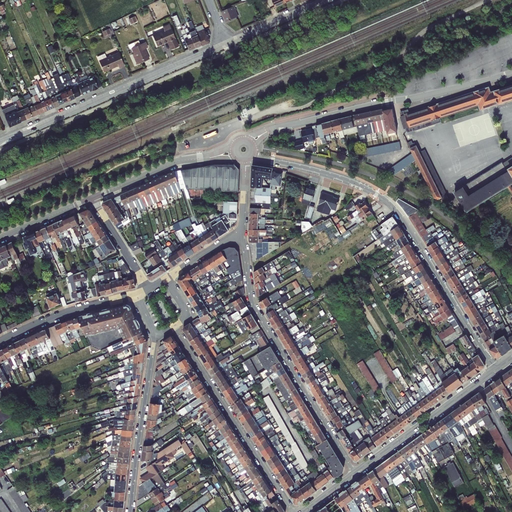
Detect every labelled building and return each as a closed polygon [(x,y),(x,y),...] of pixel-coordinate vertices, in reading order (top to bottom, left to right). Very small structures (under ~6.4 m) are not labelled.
[(235,6),(221,12),(225,22),(238,16),(236,10),(236,9),(235,6)] [(164,30),(153,35),(157,46),(167,41),(171,49),(179,46),(169,24),(163,27),(164,30)] [(206,32),(197,36),(201,45),(202,46),(209,43),(210,40),(206,32)] [(191,37),(195,47),(201,45),(197,36),(197,35),(193,36),(191,37)] [(188,38),(184,40),(189,50),(195,47),(191,37),(188,38)] [(140,44),(131,48),(134,54),(132,54),(137,64),(149,59),(145,48),(148,47),(146,42),(140,44)] [(106,57),(99,60),(104,72),(118,65),(119,68),(124,65),(118,52),(106,57)] [(53,78),(55,81),(58,79),(61,84),(62,83),(64,82),(61,76),(59,76),(58,73),(53,75),(53,78)] [(76,86),(80,95),(82,94),(77,83),(77,81),(72,83),(68,73),(65,74),(70,89),(71,89),(76,86)] [(70,89),(65,74),(61,76),(64,82),(62,83),(65,91),(66,91),(70,89)] [(47,76),(47,78),(55,95),(59,93),(55,81),(53,78),(51,79),(49,75),(47,76)] [(77,83),(82,94),(83,94),(98,88),(94,80),(93,77),(88,79),(81,82),(77,83)] [(42,80),(50,98),(55,96),(55,95),(47,78),(42,80)] [(65,91),(62,83),(61,84),(58,79),(55,81),(59,93),(60,94),(65,91)] [(45,100),(50,98),(42,80),(38,82),(41,87),(42,86),(44,91),(42,92),(45,100)] [(33,85),(40,102),(45,100),(42,92),(40,87),(38,83),(33,85)] [(34,105),(40,102),(33,85),(30,86),(32,89),(30,90),(35,100),(32,101),(33,105),(34,105)] [(408,109),(400,112),(401,116),(400,117),(404,128),(405,128),(407,133),(441,122),(440,117),(479,105),(481,110),(511,99),(511,85),(491,92),(489,87),(409,113),(408,109)] [(76,86),(71,89),(75,97),(80,95),(76,86)] [(70,89),(66,91),(70,99),(75,97),(71,89),(70,89)] [(65,91),(60,94),(64,102),(70,99),(66,91),(65,91)] [(55,96),(59,104),(64,102),(60,94),(59,93),(55,95),(55,96)] [(30,106),(33,105),(32,101),(29,94),(25,95),(30,106)] [(50,98),(54,107),(59,104),(55,96),(50,98)] [(50,98),(45,100),(49,109),(54,107),(50,98)] [(13,102),(14,104),(17,111),(22,109),(27,107),(26,104),(22,106),(19,100),(13,102)] [(45,100),(40,102),(44,111),(49,109),(45,100)] [(34,105),(38,114),(44,111),(40,102),(34,105)] [(14,104),(2,109),(9,126),(21,121),(17,111),(14,104)] [(28,107),(32,116),(38,114),(34,105),(33,105),(30,106),(28,107)] [(27,107),(22,109),(26,119),(32,116),(28,107),(27,107)] [(390,107),(383,109),(385,119),(379,120),(381,128),(382,130),(391,128),(390,125),(388,118),(395,116),(390,107)] [(22,109),(17,111),(21,121),(26,119),(22,109)] [(383,109),(377,110),(379,120),(385,119),(383,109)] [(352,116),(340,119),(343,130),(354,127),(352,117),(352,116)] [(357,125),(355,116),(352,117),(354,127),(343,130),(344,135),(358,131),(357,125)] [(334,132),(338,131),(343,130),(340,119),(331,121),(334,132)] [(334,132),(331,121),(322,123),(325,134),(334,132)] [(325,134),(322,123),(316,125),(318,135),(320,135),(320,137),(321,139),(325,138),(325,136),(325,134)] [(315,138),(320,137),(320,135),(318,135),(316,125),(312,126),(315,138)] [(315,139),(315,138),(312,126),(305,127),(306,130),(301,131),(304,143),(315,139)] [(302,140),(294,142),(297,150),(304,148),(302,140)] [(365,156),(403,149),(401,141),(364,148),(365,156)] [(412,141),(408,143),(421,170),(422,173),(434,198),(438,200),(439,199),(442,202),(449,199),(425,149),(420,152),(416,145),(415,143),(413,143),(412,141)] [(411,154),(389,169),(394,176),(416,160),(411,154)] [(511,157),(503,163),(508,168),(511,165),(511,157)] [(471,194),(508,171),(503,163),(502,161),(464,185),(471,194)] [(207,190),(239,192),(240,169),(235,164),(214,164),(181,170),(187,189),(207,190)] [(187,189),(181,170),(175,171),(178,181),(181,189),(184,188),(185,192),(188,191),(187,189)] [(283,172),(273,170),(271,184),(276,185),(281,186),(281,185),(282,180),(283,172)] [(511,183),(511,174),(509,170),(508,171),(471,194),(464,185),(464,184),(453,191),(466,212),(507,187),(510,185),(511,183)] [(178,181),(175,171),(169,174),(173,183),(178,181)] [(173,183),(169,174),(164,176),(168,186),(173,183)] [(168,186),(164,176),(159,178),(163,188),(168,186)] [(163,188),(159,178),(153,180),(158,190),(163,188)] [(158,190),(153,180),(148,183),(152,193),(158,190)] [(181,190),(181,189),(178,181),(173,183),(175,188),(176,192),(181,190)] [(152,193),(148,183),(143,185),(147,195),(152,193)] [(147,195),(143,185),(137,187),(141,197),(147,195)] [(141,197),(137,187),(132,190),(136,200),(141,197)] [(272,188),(270,188),(256,187),(251,187),(250,202),(271,203),(271,195),(272,188)] [(306,187),(303,198),(311,201),(312,201),(312,200),(313,196),(315,190),(306,187)] [(207,190),(187,189),(188,191),(191,202),(196,203),(213,203),(207,190)] [(136,200),(132,190),(126,192),(130,202),(136,200)] [(130,202),(126,192),(121,195),(123,201),(124,203),(124,205),(130,202)] [(323,192),(317,211),(330,215),(332,209),(336,211),(340,199),(334,197),(334,196),(323,192)] [(149,199),(143,202),(146,207),(171,196),(170,193),(168,193),(168,194),(166,195),(165,194),(161,196),(160,196),(159,194),(154,197),(149,199)] [(123,201),(121,195),(112,198),(116,204),(116,205),(120,203),(123,201)] [(103,202),(102,205),(106,210),(116,204),(112,198),(103,202)] [(238,201),(224,201),(223,213),(229,213),(229,218),(238,218),(238,214),(237,214),(238,201)] [(348,210),(355,205),(352,201),(346,206),(344,209),(340,211),(342,214),(348,209),(348,210)] [(359,213),(368,207),(364,201),(361,204),(360,202),(355,206),(357,210),(359,213)] [(116,204),(106,210),(109,215),(119,209),(116,205),(116,204)] [(315,205),(310,204),(309,206),(306,217),(311,218),(315,205)] [(125,206),(119,209),(122,214),(125,219),(115,225),(118,229),(124,225),(122,222),(129,218),(127,211),(125,212),(124,209),(126,208),(125,206)] [(366,218),(373,213),(368,207),(359,213),(358,215),(362,221),(366,218)] [(89,209),(79,212),(83,219),(85,222),(95,216),(91,209),(89,209)] [(122,214),(119,209),(109,215),(112,220),(122,214)] [(409,217),(415,227),(422,223),(428,220),(426,216),(425,216),(421,209),(409,217)] [(358,215),(359,213),(357,210),(347,217),(349,220),(358,215)] [(83,219),(79,212),(75,215),(79,224),(78,224),(79,226),(81,225),(80,221),(83,219)] [(125,219),(122,214),(112,220),(115,225),(125,219)] [(79,224),(75,215),(69,217),(73,226),(78,224),(79,224)] [(226,215),(220,218),(221,220),(222,220),(225,224),(230,221),(226,215)] [(358,223),(362,221),(358,215),(349,220),(348,221),(350,224),(356,220),(358,223)] [(98,221),(95,216),(85,222),(88,226),(98,221)] [(399,225),(393,216),(381,224),(384,227),(381,229),(382,232),(384,235),(391,230),(399,225)] [(73,226),(69,217),(63,220),(67,229),(73,226)] [(274,260),(289,251),(291,253),(296,250),(320,289),(359,266),(331,217),(288,242),(281,242),(281,246),(252,262),(254,272),(262,267),(274,260)] [(67,229),(63,220),(58,222),(63,232),(68,230),(67,229)] [(213,229),(219,237),(229,231),(225,224),(222,220),(221,220),(218,222),(212,226),(213,229)] [(101,225),(98,221),(88,226),(88,227),(91,231),(101,225)] [(204,224),(206,227),(209,232),(213,229),(212,226),(210,222),(209,221),(206,222),(206,221),(203,222),(204,224)] [(63,232),(58,222),(54,224),(58,234),(63,232)] [(83,228),(80,229),(81,231),(84,229),(88,227),(88,226),(85,222),(81,225),(83,228)] [(192,225),(195,230),(199,238),(204,235),(199,225),(196,226),(195,223),(192,225)] [(415,227),(421,237),(428,233),(426,229),(422,223),(415,227)] [(58,234),(54,224),(47,227),(51,235),(52,234),(54,238),(59,236),(58,234)] [(67,229),(68,230),(70,235),(72,234),(76,244),(80,242),(81,245),(84,243),(80,235),(82,234),(81,231),(80,229),(79,226),(78,224),(73,226),(67,229)] [(202,224),(199,225),(204,235),(209,232),(206,227),(204,229),(202,224)] [(104,230),(101,225),(91,231),(94,236),(104,230)] [(343,225),(338,229),(342,234),(346,231),(343,225)] [(402,230),(399,225),(391,230),(393,235),(402,230)] [(51,235),(47,227),(41,229),(46,239),(51,237),(51,235)] [(379,239),(384,235),(382,232),(379,234),(375,228),(372,231),(378,239),(379,239)] [(46,239),(41,229),(35,232),(40,242),(46,239)] [(181,235),(184,233),(181,229),(176,232),(183,242),(185,241),(181,235)] [(213,229),(209,232),(214,240),(219,237),(213,229)] [(63,232),(64,236),(69,247),(72,246),(70,241),(69,241),(68,238),(67,238),(66,236),(70,235),(68,230),(63,232)] [(107,235),(104,230),(94,236),(97,241),(107,235)] [(199,238),(195,230),(190,233),(191,234),(195,241),(199,238)] [(384,235),(379,239),(382,243),(393,235),(391,230),(384,235)] [(402,230),(393,235),(396,239),(405,234),(402,230)] [(421,237),(424,242),(437,234),(436,232),(432,234),(430,231),(428,233),(421,237)] [(40,242),(35,232),(24,237),(26,242),(24,243),(27,249),(29,248),(32,255),(38,252),(36,247),(41,245),(40,242)] [(59,236),(60,240),(64,251),(67,251),(66,248),(64,240),(63,240),(62,237),(64,236),(63,232),(58,234),(59,236)] [(204,235),(209,243),(214,240),(209,232),(204,235)] [(183,242),(180,244),(183,248),(184,248),(190,244),(184,233),(181,235),(185,241),(183,242)] [(51,237),(54,243),(60,240),(59,236),(54,238),(52,234),(51,235),(51,237)] [(405,234),(396,239),(399,244),(407,238),(405,234)] [(424,242),(427,247),(436,241),(440,239),(437,234),(424,242)] [(110,239),(107,235),(97,241),(100,245),(110,239)] [(199,238),(204,246),(209,243),(204,235),(199,238)] [(393,235),(382,243),(381,244),(382,247),(389,243),(389,244),(396,239),(393,235)] [(439,246),(447,241),(448,241),(445,236),(440,239),(436,241),(439,246)] [(46,239),(47,243),(49,242),(50,243),(51,243),(52,245),(51,245),(54,251),(57,249),(54,243),(51,237),(46,239)] [(195,241),(200,249),(204,246),(199,238),(195,241)] [(407,238),(399,244),(401,248),(410,242),(407,238)] [(41,245),(43,250),(47,258),(53,256),(47,243),(46,239),(40,242),(41,245)] [(117,250),(110,239),(100,245),(107,256),(117,250)] [(396,239),(389,244),(391,247),(386,250),(387,251),(392,249),(399,244),(396,239)] [(97,241),(93,243),(95,246),(93,248),(92,246),(89,248),(90,251),(94,249),(96,248),(100,245),(97,241)] [(172,242),(176,248),(178,251),(183,248),(180,244),(178,245),(175,241),(172,242)] [(196,252),(200,249),(195,241),(190,244),(196,252)] [(427,247),(430,252),(439,246),(436,241),(427,247)] [(447,241),(439,246),(442,251),(449,246),(452,245),(451,242),(448,243),(447,241)] [(13,242),(7,245),(11,254),(17,252),(13,242)] [(137,242),(130,246),(133,251),(139,247),(137,242)] [(281,246),(281,242),(259,242),(250,242),(252,262),(281,246)] [(410,242),(401,248),(404,253),(413,247),(410,242)] [(190,244),(184,248),(189,257),(196,252),(190,244)] [(399,244),(392,249),(393,250),(388,253),(390,256),(396,252),(401,248),(399,244)] [(7,245),(0,247),(0,262),(1,262),(2,260),(7,258),(11,256),(12,256),(11,254),(7,245)] [(100,245),(96,248),(103,259),(107,256),(100,245)] [(159,247),(155,249),(158,253),(161,258),(167,254),(164,250),(161,246),(159,247)] [(169,257),(174,254),(170,248),(169,246),(164,250),(167,254),(169,257)] [(179,252),(178,251),(176,248),(174,250),(172,246),(170,248),(174,254),(179,252)] [(430,252),(433,257),(442,251),(439,246),(430,252)] [(442,251),(444,255),(452,251),(455,250),(453,247),(451,248),(449,246),(442,251)] [(222,250),(227,258),(238,252),(235,248),(230,247),(222,250)] [(413,247),(404,253),(407,258),(416,252),(413,247)] [(178,251),(179,252),(184,260),(189,257),(184,248),(183,248),(178,251)] [(401,248),(396,252),(390,256),(391,257),(394,256),(396,259),(404,253),(401,248)] [(149,259),(158,253),(155,249),(146,254),(148,259),(149,259)] [(217,253),(223,262),(227,259),(227,258),(222,250),(217,253)] [(433,257),(436,261),(445,255),(444,255),(442,251),(433,257)] [(452,251),(444,255),(445,255),(447,260),(456,255),(459,253),(457,251),(453,253),(452,251)] [(18,255),(17,252),(11,254),(12,256),(11,256),(13,261),(16,259),(19,266),(22,265),(18,255)] [(179,252),(174,254),(179,263),(184,260),(179,252)] [(241,268),(238,252),(227,258),(227,259),(231,266),(227,268),(227,269),(230,274),(241,268)] [(416,252),(407,258),(410,263),(419,258),(416,252)] [(23,253),(18,255),(22,265),(23,267),(28,265),(23,253)] [(154,266),(162,261),(161,258),(158,253),(149,259),(154,266)] [(223,262),(217,253),(213,256),(218,265),(223,262)] [(404,253),(396,259),(392,261),(393,264),(399,260),(400,262),(407,258),(404,253)] [(170,259),(174,266),(179,263),(174,254),(169,257),(170,259)] [(357,254),(355,256),(361,265),(363,264),(357,254)] [(436,261),(438,265),(447,260),(445,255),(436,261)] [(447,260),(450,265),(461,258),(459,256),(457,257),(456,255),(447,260)] [(218,265),(213,256),(208,259),(213,268),(218,265)] [(461,258),(450,265),(453,269),(462,264),(468,260),(466,257),(462,260),(461,258)] [(0,262),(0,268),(5,267),(5,266),(8,264),(7,262),(9,261),(7,258),(2,260),(1,262),(0,262)] [(407,258),(400,262),(398,264),(399,266),(396,269),(397,271),(398,270),(410,263),(407,258)] [(410,263),(413,268),(422,263),(419,258),(410,263)] [(121,270),(121,272),(122,271),(123,273),(129,269),(122,259),(119,261),(119,264),(120,265),(121,270)] [(171,268),(174,266),(170,259),(164,263),(162,261),(154,266),(156,269),(163,264),(165,267),(169,265),(171,268)] [(213,268),(208,259),(203,262),(209,271),(211,269),(213,268)] [(227,259),(223,262),(226,267),(227,268),(231,266),(227,259)] [(266,272),(275,267),(276,266),(275,262),(276,262),(274,260),(262,267),(266,272)] [(438,265),(441,270),(450,265),(447,260),(438,265)] [(209,271),(203,262),(198,265),(204,273),(204,274),(209,271)] [(226,267),(223,262),(218,265),(221,270),(226,267)] [(410,263),(398,270),(401,275),(413,268),(410,263)] [(422,263),(413,268),(416,273),(425,267),(422,263)] [(165,267),(163,264),(156,269),(147,275),(150,280),(153,280),(167,271),(165,267)] [(453,269),(456,274),(461,270),(460,268),(464,266),(462,264),(453,269)] [(204,273),(198,265),(192,269),(197,278),(204,273)] [(221,270),(218,265),(213,268),(211,269),(214,275),(218,281),(221,279),(218,275),(223,272),(221,270)] [(442,272),(444,275),(453,269),(450,265),(441,270),(442,272)] [(461,270),(456,274),(456,275),(458,279),(471,271),(474,269),(471,265),(461,270)] [(254,272),(255,278),(263,273),(266,272),(262,267),(254,272)] [(266,278),(274,273),(277,271),(275,267),(266,272),(263,273),(266,278)] [(425,267),(416,273),(420,278),(428,272),(425,267)] [(242,280),(241,268),(230,274),(233,279),(231,280),(234,285),(242,280)] [(413,268),(401,275),(404,280),(416,273),(413,268)] [(197,278),(192,269),(189,271),(193,277),(189,279),(193,285),(206,277),(204,274),(204,273),(197,278)] [(204,274),(206,277),(208,280),(211,278),(210,277),(214,275),(211,269),(209,271),(204,274)] [(444,275),(447,280),(456,275),(456,274),(453,269),(444,275)] [(79,272),(73,274),(77,289),(84,287),(83,282),(87,281),(84,270),(79,272)] [(121,270),(115,272),(117,280),(117,281),(123,280),(122,278),(123,278),(121,272),(121,270)] [(179,278),(178,280),(181,285),(189,279),(193,277),(189,271),(179,278)] [(471,271),(458,279),(461,283),(474,275),(471,271)] [(428,272),(420,278),(423,283),(432,278),(428,272)] [(263,273),(255,278),(255,284),(263,280),(266,278),(263,273)] [(266,285),(277,278),(274,273),(266,278),(263,280),(266,285)] [(416,273),(404,280),(406,282),(413,279),(414,281),(420,278),(416,273)] [(77,289),(73,274),(71,275),(68,277),(69,283),(68,283),(70,293),(72,293),(73,298),(74,298),(75,302),(80,301),(77,289)] [(97,283),(100,283),(98,275),(98,274),(93,276),(91,277),(92,279),(93,280),(97,280),(97,283)] [(475,274),(474,275),(461,283),(464,288),(476,280),(478,279),(475,274)] [(133,275),(123,278),(122,278),(123,280),(125,290),(136,287),(134,278),(133,278),(133,275)] [(447,280),(450,284),(458,279),(456,275),(447,280)] [(211,285),(208,280),(206,277),(193,285),(197,292),(211,285)] [(264,286),(267,292),(276,286),(274,283),(280,280),(278,277),(277,278),(266,285),(264,286)] [(420,278),(414,281),(417,286),(423,283),(420,278)] [(435,283),(432,278),(423,283),(426,288),(435,283)] [(193,285),(189,279),(181,285),(184,291),(193,285)] [(450,284),(453,289),(461,283),(458,279),(450,284)] [(263,280),(255,284),(256,291),(264,286),(266,285),(263,280)] [(479,285),(476,280),(464,288),(467,292),(473,289),(479,285)] [(423,283),(417,286),(411,290),(414,295),(417,294),(415,291),(418,290),(419,292),(420,291),(425,288),(426,288),(423,283)] [(438,288),(435,283),(426,288),(425,288),(429,293),(438,288)] [(453,289),(456,294),(464,288),(461,283),(453,289)] [(197,292),(193,285),(184,291),(189,297),(198,292),(197,292)] [(214,289),(211,285),(197,292),(198,292),(200,297),(214,289)] [(264,286),(256,291),(257,297),(267,292),(264,286)] [(84,287),(77,289),(80,301),(87,299),(86,293),(87,293),(85,287),(84,287)] [(243,287),(235,291),(239,298),(241,297),(245,295),(243,287)] [(425,288),(420,291),(422,294),(420,295),(422,297),(423,297),(429,293),(425,288)] [(441,293),(438,288),(429,293),(432,298),(441,293)] [(456,294),(458,298),(467,292),(464,288),(456,294)] [(474,291),(473,289),(467,292),(470,297),(479,291),(478,288),(474,291)] [(216,294),(214,289),(200,297),(203,301),(215,295),(216,294)] [(271,304),(282,297),(278,291),(267,297),(271,304)] [(480,291),(479,291),(470,297),(472,301),(478,298),(483,295),(480,291)] [(200,297),(198,292),(189,297),(192,302),(200,297)] [(458,298),(461,302),(470,297),(467,292),(458,298)] [(57,293),(47,297),(49,303),(51,308),(55,306),(55,305),(61,303),(57,293)] [(429,293),(423,297),(425,299),(423,300),(425,303),(432,298),(429,293)] [(444,298),(441,293),(432,298),(435,303),(444,298)] [(216,297),(215,295),(203,301),(204,302),(207,307),(210,305),(209,303),(213,300),(213,299),(216,297)] [(282,297),(271,304),(272,304),(277,303),(282,299),(285,303),(289,300),(285,295),(282,297)] [(483,295),(478,298),(472,301),(473,301),(475,305),(487,299),(486,297),(484,298),(483,295)] [(203,301),(200,297),(192,302),(194,306),(204,302),(203,301)] [(241,297),(239,298),(233,302),(235,306),(244,301),(241,297)] [(259,302),(263,309),(271,304),(267,297),(259,302)] [(461,302),(464,307),(473,301),(472,301),(470,297),(461,302)] [(432,298),(425,303),(428,307),(435,304),(435,303),(432,298)] [(447,303),(444,298),(435,303),(435,304),(438,309),(447,303)] [(281,305),(285,303),(282,299),(277,303),(279,306),(274,309),(278,314),(284,310),(282,307),(283,307),(281,305)] [(489,303),(487,299),(475,305),(475,306),(478,310),(484,306),(489,303)] [(220,300),(218,300),(210,305),(207,307),(210,312),(213,311),(215,309),(216,311),(224,307),(220,300)] [(247,306),(244,301),(235,306),(238,311),(247,306)] [(464,307),(466,311),(475,306),(475,305),(473,301),(464,307)] [(207,307),(204,302),(194,306),(198,312),(207,307)] [(270,311),(274,309),(279,306),(277,303),(273,305),(272,304),(268,307),(270,311)] [(450,308),(447,303),(438,309),(441,314),(450,308)] [(486,308),(484,306),(478,310),(480,315),(487,310),(492,308),(495,306),(494,303),(486,308)] [(82,326),(86,335),(90,334),(91,335),(115,329),(115,327),(118,327),(119,324),(118,323),(121,322),(122,325),(121,325),(122,330),(123,332),(130,329),(140,324),(138,320),(130,305),(128,304),(105,310),(88,314),(78,317),(82,326)] [(435,304),(428,307),(423,310),(424,311),(428,309),(430,313),(431,312),(438,309),(435,304)] [(38,305),(31,308),(33,313),(34,317),(42,314),(38,305)] [(238,311),(235,306),(231,309),(232,311),(227,314),(228,317),(238,311)] [(247,306),(238,311),(241,315),(249,310),(247,306)] [(466,311),(469,315),(478,310),(475,306),(466,311)] [(210,312),(207,307),(198,312),(201,317),(208,314),(210,312)] [(278,314),(281,320),(284,317),(283,315),(292,309),(290,307),(284,310),(278,314)] [(453,313),(450,308),(441,314),(444,319),(447,317),(453,313)] [(266,314),(269,319),(278,314),(274,309),(270,311),(266,314)] [(438,309),(431,312),(434,317),(441,314),(438,309)] [(469,315),(472,320),(481,315),(480,315),(478,310),(469,315)] [(489,313),(487,310),(480,315),(481,315),(483,319),(489,316),(488,313),(489,313)] [(241,315),(238,311),(228,317),(230,320),(229,321),(229,322),(227,324),(229,326),(232,324),(236,322),(237,322),(238,321),(236,317),(241,315)] [(502,320),(498,311),(494,313),(496,318),(498,317),(500,321),(502,320)] [(251,313),(242,318),(246,324),(255,319),(251,313)] [(464,330),(453,313),(447,317),(448,320),(452,326),(456,331),(457,334),(464,330)] [(191,322),(195,329),(206,322),(211,319),(208,314),(201,317),(198,318),(191,322)] [(269,319),(272,325),(281,320),(278,314),(269,319)] [(441,314),(434,317),(433,318),(436,323),(443,320),(444,319),(441,314)] [(284,325),(289,322),(292,320),(289,315),(284,317),(281,320),(284,325)] [(472,320),(474,324),(483,319),(481,315),(472,320)] [(492,320),(489,316),(483,319),(486,324),(492,320)] [(82,326),(78,317),(73,319),(77,328),(77,329),(82,327),(82,326)] [(242,318),(238,321),(237,322),(243,333),(249,329),(246,324),(242,318)] [(77,328),(73,319),(67,320),(71,329),(71,330),(77,328)] [(255,319),(246,324),(249,329),(250,329),(258,324),(255,319)] [(474,324),(477,329),(486,324),(483,319),(474,324)] [(71,329),(67,320),(61,323),(66,332),(71,329)] [(281,320),(272,325),(276,330),(284,325),(281,320)] [(119,324),(118,327),(119,328),(124,339),(133,336),(130,329),(123,332),(122,330),(121,325),(122,325),(121,322),(118,323),(119,324)] [(184,327),(183,330),(186,335),(195,329),(191,322),(184,327)] [(199,335),(203,332),(201,329),(208,325),(206,322),(195,329),(199,335)] [(288,331),(295,326),(294,323),(291,325),(289,322),(284,325),(288,331)] [(496,324),(489,328),(492,333),(489,334),(494,341),(499,338),(495,331),(502,327),(504,326),(505,325),(503,322),(497,326),(496,324)] [(66,332),(61,323),(55,325),(56,325),(60,334),(66,332)] [(291,335),(298,331),(297,328),(301,325),(300,323),(295,326),(288,331),(291,335)] [(143,332),(140,324),(130,329),(133,336),(143,332)] [(260,328),(258,324),(250,329),(252,333),(260,328)] [(477,329),(480,334),(489,328),(486,324),(477,329)] [(60,334),(56,325),(46,329),(50,338),(54,347),(64,343),(63,341),(60,334)] [(284,325),(276,330),(279,336),(288,331),(284,325)] [(456,331),(452,326),(438,334),(441,340),(456,331)] [(504,326),(502,327),(503,333),(504,334),(507,338),(511,335),(511,332),(508,326),(505,327),(504,326)] [(87,337),(82,327),(77,329),(82,340),(85,338),(87,337)] [(77,328),(71,330),(76,340),(77,343),(82,341),(82,340),(77,329),(77,328)] [(202,339),(209,335),(212,333),(210,328),(203,332),(199,335),(202,339)] [(297,335),(304,331),(303,328),(298,331),(291,335),(291,336),(292,338),(293,338),(294,338),(297,336),(297,335)] [(480,334),(483,338),(489,334),(492,333),(489,328),(480,334)] [(50,338),(46,329),(41,331),(45,340),(50,338)] [(76,340),(71,330),(71,329),(66,332),(70,341),(71,341),(71,343),(76,340)] [(190,341),(199,335),(195,329),(186,335),(190,341)] [(256,340),(264,335),(261,330),(252,335),(250,336),(251,337),(254,341),(256,340)] [(45,340),(41,331),(36,333),(40,343),(45,340)] [(288,331),(279,336),(282,341),(291,336),(291,335),(288,331)] [(300,340),(304,337),(303,335),(306,333),(304,331),(297,335),(297,336),(294,338),(293,338),(292,338),(293,340),(298,337),(300,340)] [(60,334),(63,341),(65,340),(68,347),(72,345),(71,343),(71,341),(70,341),(66,332),(60,334)] [(145,336),(143,332),(133,336),(135,341),(145,336)] [(40,343),(36,333),(30,336),(35,345),(40,343)] [(204,343),(212,339),(216,336),(215,334),(210,337),(209,335),(202,339),(202,340),(204,343)] [(294,341),(296,345),(309,338),(311,336),(309,334),(307,335),(304,337),(300,340),(298,337),(293,340),(294,341)] [(467,346),(472,343),(466,334),(462,337),(465,342),(466,344),(467,346)] [(483,338),(490,349),(496,345),(494,341),(489,334),(483,338)] [(496,345),(502,355),(511,347),(511,346),(507,338),(504,334),(499,338),(494,341),(496,345)] [(171,335),(163,340),(168,347),(176,341),(173,336),(171,335)] [(193,345),(202,340),(202,339),(199,335),(190,341),(193,345)] [(256,340),(259,346),(267,341),(264,335),(256,340)] [(35,345),(30,336),(25,338),(29,347),(35,345)] [(135,341),(133,336),(124,339),(122,340),(122,341),(118,343),(120,346),(124,344),(125,346),(135,341)] [(148,340),(145,336),(135,341),(136,345),(148,340)] [(204,343),(207,348),(215,343),(221,339),(219,336),(214,339),(215,341),(214,342),(212,339),(204,343)] [(291,336),(282,341),(285,346),(294,341),(293,340),(292,338),(291,336)] [(29,347),(25,338),(20,340),(25,350),(29,347)] [(56,350),(54,347),(50,338),(45,340),(50,352),(56,350)] [(296,345),(299,350),(312,342),(309,338),(296,345)] [(25,350),(20,340),(14,343),(19,353),(25,350)] [(50,352),(45,340),(40,343),(45,354),(50,352)] [(148,341),(148,340),(136,345),(139,353),(146,351),(148,341)] [(168,347),(163,340),(160,342),(156,365),(173,355),(170,351),(169,348),(163,352),(162,350),(168,347)] [(195,349),(204,343),(202,340),(193,345),(195,349)] [(129,348),(136,345),(135,341),(125,346),(125,347),(120,349),(110,353),(111,356),(129,348)] [(179,345),(176,341),(168,347),(169,348),(170,351),(179,345)] [(267,341),(259,346),(261,350),(270,345),(267,341)] [(294,341),(285,346),(288,350),(296,345),(294,341)] [(312,342),(299,350),(303,356),(315,348),(312,342)] [(19,353),(14,343),(9,346),(13,355),(16,354),(19,353)] [(45,354),(40,343),(35,345),(39,356),(45,354)] [(120,346),(118,343),(112,346),(108,348),(109,351),(125,346),(124,344),(120,346)] [(195,349),(198,353),(207,348),(204,343),(195,349)] [(213,358),(217,355),(212,347),(216,344),(215,343),(207,348),(213,358)] [(454,343),(446,348),(450,354),(457,349),(454,343)] [(472,358),(478,354),(472,343),(467,346),(465,347),(472,358)] [(34,358),(39,356),(35,345),(29,347),(34,358)] [(135,355),(139,353),(136,345),(129,348),(133,356),(135,355)] [(182,350),(179,345),(170,351),(173,355),(181,350),(182,350)] [(296,345),(288,350),(291,356),(299,350),(296,345)] [(498,358),(502,355),(496,345),(490,349),(495,357),(498,358)] [(13,355),(9,346),(4,349),(8,358),(13,355)] [(271,346),(257,354),(266,369),(271,366),(280,361),(271,346)] [(32,359),(34,358),(29,347),(25,350),(27,356),(30,355),(32,359)] [(207,348),(198,353),(205,364),(213,358),(207,348)] [(8,358),(4,349),(0,350),(0,353),(4,361),(8,359),(8,358)] [(25,350),(19,353),(21,359),(23,358),(24,362),(29,359),(27,356),(25,350)] [(183,354),(181,350),(173,355),(156,365),(159,370),(161,368),(168,364),(175,359),(183,354)] [(299,350),(291,356),(296,365),(305,360),(303,356),(299,350)] [(380,350),(374,353),(391,383),(397,379),(397,377),(393,372),(380,350)] [(134,363),(145,358),(146,351),(139,353),(135,355),(134,363)] [(21,359),(19,353),(16,354),(15,356),(19,364),(20,364),(21,367),(24,366),(21,359)] [(184,353),(183,354),(175,359),(178,363),(186,358),(184,353)] [(217,363),(228,357),(231,355),(229,353),(224,356),(221,353),(217,355),(213,358),(217,363)] [(475,361),(481,370),(485,367),(485,365),(478,354),(472,358),(473,359),(475,361)] [(17,364),(13,355),(8,358),(8,359),(11,366),(17,364)] [(135,355),(133,356),(124,360),(125,365),(134,363),(135,355)] [(308,365),(309,367),(314,364),(315,364),(317,363),(312,355),(305,360),(308,365)] [(458,357),(466,368),(468,366),(470,364),(469,361),(465,356),(462,358),(461,355),(458,357)] [(221,369),(225,366),(226,366),(224,363),(230,360),(228,357),(217,363),(221,369)] [(142,367),(144,367),(145,358),(134,363),(134,368),(138,368),(138,367),(142,368),(142,367)] [(182,369),(191,364),(186,358),(178,363),(182,369)] [(213,358),(205,364),(208,369),(217,363),(213,358)] [(250,358),(244,362),(248,370),(253,377),(258,374),(250,358)] [(11,366),(8,359),(4,361),(0,362),(0,364),(0,365),(6,375),(11,373),(10,372),(12,371),(10,367),(11,366)] [(175,359),(168,364),(171,368),(178,363),(175,359)] [(431,362),(436,371),(440,368),(435,359),(431,362)] [(305,360),(296,365),(299,370),(308,365),(305,360)] [(363,360),(357,364),(370,385),(372,388),(372,389),(375,393),(381,389),(363,360)] [(283,367),(280,361),(271,366),(275,372),(277,371),(283,367)] [(323,361),(310,369),(311,369),(313,374),(319,371),(320,370),(319,367),(325,364),(323,361)] [(475,375),(481,370),(475,361),(470,364),(468,366),(475,375)] [(174,374),(182,369),(178,363),(171,368),(164,372),(161,374),(163,377),(172,371),(174,374)] [(217,363),(208,369),(212,375),(221,369),(217,363)] [(191,364),(182,369),(185,374),(193,369),(191,364)] [(6,375),(0,365),(0,377),(2,377),(5,383),(9,381),(6,375)] [(308,365),(299,370),(302,374),(311,369),(310,369),(309,367),(308,365)] [(270,375),(275,372),(271,366),(266,369),(268,371),(265,373),(268,377),(270,375)] [(467,380),(475,375),(468,366),(466,368),(461,371),(467,380)] [(133,380),(142,377),(144,367),(142,367),(142,368),(138,367),(138,368),(134,368),(134,374),(133,380)] [(287,373),(283,367),(277,371),(280,376),(287,373)] [(441,387),(438,383),(429,367),(425,370),(433,382),(434,382),(435,383),(432,385),(436,390),(441,387)] [(440,378),(442,382),(449,377),(456,372),(454,370),(452,367),(445,373),(441,376),(440,375),(439,375),(440,378)] [(161,368),(159,370),(155,371),(154,378),(156,381),(153,383),(156,386),(157,386),(160,384),(166,380),(165,378),(164,379),(163,377),(161,374),(164,372),(161,368)] [(438,373),(439,375),(440,375),(441,376),(445,373),(441,368),(440,368),(436,371),(438,373)] [(182,369),(174,374),(169,378),(172,383),(175,381),(184,374),(185,374),(182,369)] [(197,374),(193,369),(185,374),(184,374),(187,379),(197,374)] [(221,369),(212,375),(215,379),(223,373),(221,369)] [(311,369),(302,374),(305,379),(313,374),(311,369)] [(277,371),(275,372),(270,375),(273,380),(280,376),(277,371)] [(464,383),(467,380),(461,371),(461,372),(457,374),(464,383)] [(449,377),(457,388),(464,383),(457,374),(456,372),(449,377)] [(223,373),(215,379),(217,383),(226,377),(223,373)] [(229,382),(236,377),(233,373),(232,374),(226,377),(229,382)] [(290,378),(287,373),(280,376),(283,382),(290,378)] [(442,382),(440,378),(439,375),(438,373),(435,375),(439,381),(440,382),(438,383),(441,387),(444,385),(442,382)] [(184,374),(175,381),(176,383),(174,384),(173,384),(169,386),(172,390),(172,389),(187,379),(184,374)] [(199,378),(197,374),(187,379),(190,383),(199,378)] [(313,374),(305,379),(308,384),(316,379),(313,374)] [(324,374),(316,379),(319,384),(327,379),(324,374)] [(436,390),(432,385),(425,375),(421,378),(423,381),(432,394),(436,390)] [(510,383),(504,375),(501,377),(505,386),(510,383)] [(273,380),(280,390),(286,387),(283,382),(280,376),(273,380)] [(131,380),(132,386),(141,383),(142,377),(133,380),(131,380)] [(226,377),(217,383),(220,387),(229,382),(226,377)] [(232,386),(239,381),(236,377),(229,382),(232,386)] [(450,393),(457,388),(449,377),(442,382),(444,385),(450,393)] [(505,386),(501,377),(495,381),(500,391),(506,387),(505,386)] [(202,382),(199,378),(190,383),(193,388),(202,382)] [(267,378),(257,385),(260,392),(270,384),(269,382),(268,380),(267,378)] [(293,383),(290,378),(283,382),(286,387),(293,383)] [(187,379),(172,389),(174,392),(179,388),(180,390),(190,383),(187,379)] [(316,379),(308,384),(311,388),(319,384),(316,379)] [(327,379),(319,384),(322,388),(328,384),(330,384),(327,379)] [(131,380),(126,382),(118,385),(116,387),(117,389),(120,390),(124,388),(130,386),(132,386),(131,380)] [(234,390),(237,395),(242,392),(246,389),(245,387),(243,388),(240,383),(241,382),(240,380),(239,381),(232,386),(234,390)] [(432,394),(423,381),(419,383),(421,387),(427,397),(432,394)] [(500,391),(495,381),(490,385),(495,394),(500,391)] [(205,387),(202,382),(193,388),(192,389),(195,394),(205,387)] [(229,382),(220,387),(223,392),(232,386),(229,382)] [(131,391),(140,389),(141,383),(132,386),(130,386),(131,391)] [(190,383),(180,390),(178,391),(180,394),(183,392),(184,391),(185,393),(192,389),(193,388),(190,383)] [(296,388),(293,383),(286,387),(289,392),(296,388)] [(153,387),(152,395),(158,391),(162,389),(160,384),(157,386),(156,386),(153,387)] [(319,384),(311,388),(313,393),(322,388),(319,384)] [(322,388),(324,393),(326,392),(331,389),(328,384),(322,388)] [(446,396),(450,393),(444,385),(441,387),(446,396)] [(495,394),(490,385),(484,389),(490,398),(495,394)] [(131,391),(130,386),(124,388),(124,391),(119,392),(119,395),(123,394),(129,392),(131,391)] [(232,386),(223,392),(226,396),(234,390),(232,386)] [(0,424),(14,415),(11,409),(6,412),(4,408),(0,402),(0,401),(0,387),(0,388),(0,387),(0,424)] [(208,391),(205,387),(195,394),(198,398),(200,397),(208,391)] [(280,390),(286,401),(288,400),(292,397),(289,392),(286,387),(280,390)] [(427,397),(421,387),(419,388),(417,390),(418,393),(423,400),(427,397)] [(442,399),(446,396),(441,387),(436,390),(442,399)] [(511,397),(506,387),(500,391),(503,396),(511,411),(511,397)] [(299,393),(296,388),(289,392),(292,397),(299,393)] [(324,393),(322,388),(313,393),(316,398),(324,393)] [(192,389),(185,393),(187,395),(182,398),(184,400),(186,399),(195,394),(192,389)] [(378,398),(375,393),(372,389),(368,391),(373,401),(378,398)] [(234,390),(226,396),(229,401),(237,395),(234,390)] [(419,403),(416,400),(414,401),(411,396),(413,395),(410,390),(405,392),(410,400),(414,406),(419,403)] [(438,402),(442,399),(436,390),(432,394),(438,402)] [(212,398),(208,391),(200,397),(203,401),(204,403),(212,398)] [(334,393),(327,397),(330,401),(337,397),(340,396),(343,394),(342,391),(336,395),(334,393)] [(503,396),(500,391),(495,394),(502,406),(502,408),(503,410),(506,408),(500,398),(503,396)] [(131,397),(129,392),(123,394),(124,397),(120,397),(121,401),(128,398),(131,397)] [(423,400),(418,393),(416,394),(415,392),(412,393),(416,400),(419,403),(423,400)] [(471,398),(477,408),(482,405),(486,403),(480,392),(471,398)] [(302,398),(299,393),(292,397),(295,402),(302,398)] [(327,397),(324,393),(316,398),(319,402),(327,397)] [(195,394),(186,399),(187,401),(189,404),(198,398),(195,394)] [(433,405),(438,402),(432,394),(427,397),(433,405)] [(495,394),(490,398),(496,410),(497,410),(497,411),(498,411),(499,411),(500,411),(501,410),(502,408),(502,406),(495,394)] [(130,403),(138,402),(139,395),(131,397),(128,398),(130,403)] [(237,395),(229,401),(232,405),(240,399),(238,395),(237,395)] [(244,396),(241,398),(245,404),(246,406),(247,405),(248,405),(255,402),(251,395),(247,397),(245,395),(244,396)] [(269,395),(263,398),(284,436),(287,440),(289,444),(292,449),(293,452),(301,466),(303,469),(309,465),(295,441),(295,442),(269,395)] [(198,398),(189,404),(185,406),(188,412),(193,408),(194,409),(196,408),(195,405),(203,401),(200,397),(198,398)] [(288,400),(294,410),(298,407),(295,402),(292,397),(288,400)] [(330,401),(327,397),(319,402),(321,406),(330,402),(330,401)] [(339,401),(337,397),(330,401),(330,402),(332,406),(339,401)] [(429,408),(433,405),(427,397),(423,400),(429,408)] [(215,402),(212,398),(204,403),(203,404),(206,408),(215,402)] [(240,399),(232,405),(235,410),(245,404),(241,398),(240,399)] [(305,403),(302,398),(295,402),(298,407),(305,403)] [(466,402),(471,411),(472,411),(477,408),(471,398),(466,402)] [(6,412),(11,409),(5,399),(0,402),(4,408),(6,412)] [(414,406),(410,400),(406,404),(410,409),(414,406)] [(425,411),(429,408),(423,400),(419,403),(425,411)] [(335,410),(343,405),(340,401),(339,401),(332,406),(335,410)] [(151,402),(149,414),(159,414),(159,413),(161,404),(157,403),(151,402)] [(219,409),(215,402),(206,408),(206,409),(208,412),(210,416),(219,409)] [(332,406),(330,402),(321,406),(324,411),(332,406)] [(466,402),(461,405),(467,414),(471,411),(466,402)] [(309,409),(305,403),(298,407),(302,413),(309,409)] [(421,414),(425,411),(419,403),(414,406),(421,414)] [(206,408),(203,404),(196,408),(194,409),(192,410),(194,413),(191,414),(192,416),(192,417),(197,415),(206,409),(206,408)] [(245,404),(235,410),(239,417),(249,410),(246,406),(245,404)] [(339,415),(346,410),(351,407),(350,404),(344,408),(343,405),(335,410),(335,411),(338,415),(339,415)] [(410,409),(406,404),(402,407),(406,412),(410,409)] [(252,416),(260,411),(258,407),(257,405),(249,410),(252,416)] [(461,405),(456,409),(462,418),(463,418),(467,414),(461,405)] [(482,405),(477,408),(485,423),(511,470),(511,456),(501,438),(502,437),(495,425),(493,423),(488,414),(489,414),(486,408),(484,409),(482,405)] [(335,410),(332,406),(324,411),(327,415),(335,411),(335,410)] [(416,418),(421,414),(414,406),(410,409),(416,418)] [(294,410),(301,421),(304,419),(305,418),(302,413),(298,407),(294,410)] [(406,412),(402,407),(398,410),(401,416),(405,413),(406,412)] [(393,422),(399,417),(397,414),(395,415),(389,408),(385,410),(386,412),(393,422)] [(477,408),(472,411),(477,421),(478,421),(479,423),(481,426),(485,423),(477,408)] [(222,413),(219,409),(210,416),(213,420),(222,413)] [(312,414),(309,409),(302,413),(305,418),(312,414)] [(376,434),(373,429),(367,421),(367,422),(359,409),(354,412),(357,417),(359,419),(363,426),(369,436),(376,447),(377,446),(372,437),(376,434)] [(412,421),(416,418),(410,409),(406,412),(405,413),(412,421)] [(456,409),(452,412),(458,421),(462,418),(456,409)] [(127,412),(127,410),(124,411),(121,412),(118,411),(118,412),(117,415),(111,416),(106,418),(107,420),(111,419),(112,420),(114,419),(124,418),(126,418),(127,412)] [(159,414),(158,419),(165,415),(167,414),(165,410),(162,412),(159,413),(159,414)] [(249,410),(239,417),(243,422),(253,416),(252,416),(249,410)] [(256,421),(264,416),(266,415),(262,410),(260,411),(252,416),(253,416),(256,421)] [(301,421),(294,410),(288,413),(295,425),(299,422),(301,421)] [(345,418),(349,415),(346,410),(339,415),(342,420),(345,418)] [(338,415),(335,411),(327,415),(330,420),(338,415)] [(477,421),(472,411),(471,411),(467,414),(463,418),(466,423),(471,432),(472,433),(473,433),(471,430),(475,428),(479,426),(476,422),(477,421)] [(204,421),(210,416),(208,412),(206,412),(204,413),(204,415),(200,418),(203,422),(204,421)] [(386,412),(382,414),(382,415),(389,425),(393,422),(386,412)] [(452,412),(443,419),(449,428),(458,421),(452,412)] [(226,419),(222,413),(213,420),(217,425),(218,425),(226,419)] [(407,424),(412,421),(405,413),(401,416),(407,424)] [(316,420),(312,414),(305,418),(304,419),(308,425),(316,420)] [(339,415),(338,415),(330,420),(333,425),(341,420),(342,420),(339,415)] [(359,419),(357,417),(352,420),(349,415),(345,418),(349,426),(359,419)] [(389,425),(382,415),(378,417),(380,420),(379,420),(381,423),(384,428),(389,425)] [(213,420),(210,416),(204,421),(205,423),(203,424),(205,426),(213,420)] [(253,416),(243,422),(246,428),(256,421),(253,416)] [(259,426),(267,421),(264,416),(256,421),(259,426)] [(399,430),(407,424),(401,416),(399,417),(393,422),(399,430)] [(124,423),(124,418),(114,419),(112,420),(99,424),(95,425),(96,428),(97,428),(98,430),(112,425),(114,424),(115,426),(116,426),(116,427),(118,426),(118,427),(123,427),(124,423)] [(344,425),(336,430),(337,432),(343,429),(346,427),(349,426),(345,418),(342,420),(341,420),(344,425)] [(458,421),(461,426),(463,424),(466,429),(469,433),(471,432),(466,423),(463,418),(462,418),(458,421)] [(148,419),(147,428),(153,426),(157,424),(158,420),(148,419)] [(229,423),(226,419),(218,425),(220,429),(229,423)] [(308,425),(304,419),(301,421),(305,427),(309,434),(312,432),(311,430),(308,425)] [(363,426),(359,419),(349,426),(346,427),(350,434),(354,439),(359,446),(365,442),(364,440),(357,429),(363,426)] [(443,419),(438,423),(444,431),(449,428),(443,419)] [(217,425),(213,420),(205,426),(207,429),(211,427),(212,428),(217,425)] [(319,425),(316,420),(308,425),(311,430),(319,425)] [(344,425),(341,420),(333,425),(336,430),(344,425)] [(256,421),(246,428),(249,432),(259,426),(256,421)] [(265,435),(273,430),(272,428),(267,421),(259,426),(262,431),(265,435)] [(458,421),(449,428),(455,437),(457,442),(459,441),(466,435),(461,426),(458,421)] [(395,433),(399,430),(393,422),(389,425),(395,433)] [(231,427),(229,423),(220,429),(223,433),(231,427)] [(438,423),(432,427),(437,436),(443,432),(444,431),(438,423)] [(217,425),(212,428),(208,431),(210,433),(209,434),(210,436),(214,433),(220,429),(218,425),(217,425)] [(314,435),(322,431),(319,425),(311,430),(312,432),(314,435)] [(390,436),(395,433),(389,425),(384,428),(390,436)] [(147,428),(145,438),(153,439),(153,437),(153,426),(147,428)] [(259,426),(249,432),(252,437),(262,431),(259,426)] [(234,432),(231,427),(223,433),(226,437),(234,432)] [(422,434),(427,443),(438,437),(437,436),(432,427),(422,434)] [(380,431),(386,439),(390,436),(384,428),(380,431)] [(458,443),(457,442),(455,437),(449,428),(444,431),(443,432),(448,442),(451,447),(458,443)] [(220,429),(214,433),(216,437),(218,436),(223,433),(220,429)] [(346,435),(346,434),(343,429),(337,432),(354,460),(357,461),(361,458),(355,449),(350,441),(346,435)] [(268,439),(270,438),(276,434),(273,430),(265,435),(268,439)] [(262,431),(252,437),(255,441),(265,435),(262,431)] [(319,444),(327,439),(322,431),(314,435),(316,438),(318,442),(319,444)] [(376,434),(382,443),(386,439),(380,431),(376,434)] [(237,436),(234,432),(226,437),(228,442),(237,436)] [(443,432),(437,436),(438,437),(440,440),(443,438),(445,442),(442,444),(443,445),(448,442),(443,432)] [(377,446),(382,443),(376,434),(372,437),(377,446)] [(422,434),(417,438),(423,446),(427,443),(422,434)] [(265,435),(255,441),(258,446),(268,439),(265,435)] [(239,440),(237,436),(228,442),(231,446),(239,440)] [(359,446),(365,455),(374,449),(376,447),(369,436),(364,440),(365,442),(359,446)] [(226,437),(221,441),(219,441),(217,443),(220,447),(228,442),(226,437)] [(440,440),(438,437),(427,443),(431,450),(432,451),(443,445),(442,444),(440,440)] [(153,444),(153,450),(164,443),(161,438),(153,444)] [(417,438),(413,441),(419,449),(423,446),(417,438)] [(268,439),(258,446),(261,451),(271,445),(270,444),(268,439)] [(331,465),(340,460),(327,439),(319,444),(316,446),(319,451),(322,450),(331,465)] [(359,446),(354,439),(350,441),(355,449),(359,446)] [(153,460),(147,460),(147,467),(152,463),(160,459),(176,448),(181,445),(182,444),(181,442),(179,440),(159,453),(154,454),(153,460)] [(242,444),(239,440),(231,446),(234,450),(242,444)] [(413,441),(408,444),(414,452),(415,452),(419,449),(413,441)] [(182,444),(181,445),(187,454),(188,454),(191,451),(190,449),(189,447),(187,445),(185,442),(182,444)] [(228,442),(220,447),(218,449),(220,451),(224,448),(225,450),(231,446),(228,442)] [(443,445),(432,451),(438,463),(454,454),(451,447),(448,442),(443,445)] [(428,453),(431,450),(427,443),(423,446),(419,449),(423,455),(427,451),(428,453)] [(245,449),(242,444),(234,450),(237,454),(245,449)] [(408,444),(404,447),(410,456),(414,452),(408,444)] [(112,445),(109,446),(110,448),(105,450),(106,453),(111,450),(119,451),(120,445),(112,445)] [(271,445),(261,451),(263,454),(273,448),(271,445)] [(355,449),(361,458),(365,455),(359,446),(355,449)] [(404,447),(399,451),(405,459),(410,456),(404,447)] [(179,453),(176,448),(160,459),(163,463),(155,468),(158,473),(163,470),(169,466),(170,465),(166,459),(168,457),(170,460),(179,453)] [(273,448),(263,454),(266,459),(276,452),(273,448)] [(248,453),(245,449),(237,454),(239,458),(248,453)] [(315,459),(317,458),(319,457),(315,449),(310,452),(315,459)] [(424,457),(423,455),(419,449),(415,452),(418,458),(422,465),(425,464),(422,459),(424,458),(424,457)] [(143,450),(141,460),(142,460),(147,460),(153,460),(154,454),(154,451),(153,451),(143,450)] [(234,450),(228,454),(220,460),(223,464),(225,462),(224,459),(227,457),(229,459),(237,454),(234,450)] [(399,451),(395,454),(401,462),(405,459),(399,451)] [(85,454),(79,457),(82,462),(92,457),(89,452),(88,452),(85,454)] [(276,452),(266,459),(269,463),(279,457),(276,452)] [(415,452),(414,452),(410,456),(413,460),(417,468),(422,465),(418,458),(415,452)] [(251,457),(248,453),(239,458),(242,463),(251,457)] [(237,454),(229,459),(228,460),(231,464),(234,462),(239,458),(237,454)] [(395,454),(391,457),(397,465),(401,462),(395,454)] [(413,460),(410,456),(405,459),(408,463),(413,472),(414,473),(418,471),(416,468),(417,468),(413,460)] [(253,461),(251,457),(242,463),(245,467),(253,461)] [(279,457),(269,463),(272,468),(282,462),(279,457)] [(391,457),(381,464),(387,472),(396,466),(397,465),(391,457)] [(160,459),(152,463),(155,468),(163,463),(160,459)] [(405,459),(401,462),(405,468),(406,471),(408,475),(413,472),(408,463),(405,459)] [(329,467),(335,477),(338,475),(338,476),(344,472),(343,471),(344,467),(340,460),(331,465),(329,467)] [(256,465),(253,461),(245,467),(248,471),(256,465)] [(498,461),(494,463),(498,471),(502,468),(498,461)] [(282,462),(272,468),(275,473),(285,466),(282,462)] [(288,471),(294,467),(291,462),(290,463),(285,466),(288,471)] [(405,468),(401,462),(397,465),(396,466),(400,471),(401,471),(404,478),(407,477),(404,473),(406,471),(405,468)] [(448,465),(444,467),(455,487),(464,482),(453,462),(451,463),(450,462),(448,463),(448,465)] [(155,468),(152,463),(147,467),(146,468),(149,472),(152,477),(158,473),(155,468)] [(242,463),(237,466),(239,471),(240,471),(245,467),(242,463)] [(320,468),(324,474),(329,470),(324,463),(321,465),(319,466),(320,468)] [(374,469),(379,478),(381,477),(387,472),(381,464),(374,469)] [(259,470),(256,465),(248,471),(250,476),(259,470)] [(285,466),(275,473),(278,477),(288,471),(285,466)] [(400,471),(396,466),(387,472),(392,479),(394,483),(399,479),(401,483),(405,480),(404,478),(401,471),(400,471)] [(117,474),(117,468),(109,467),(109,468),(109,470),(101,476),(103,477),(109,473),(117,474)] [(292,477),(294,476),(297,474),(294,467),(288,471),(292,477)] [(210,469),(206,471),(210,478),(214,475),(210,469)] [(379,478),(374,469),(368,474),(374,482),(376,485),(376,484),(381,481),(379,478)] [(261,474),(259,470),(250,476),(253,480),(261,474)] [(316,470),(307,476),(311,481),(311,483),(316,480),(320,476),(316,470)] [(329,470),(324,474),(329,481),(334,478),(329,470)] [(248,471),(243,475),(239,477),(241,480),(244,478),(245,477),(246,476),(247,478),(250,476),(248,471)] [(288,471),(278,477),(282,484),(292,478),(292,477),(288,471)] [(139,478),(142,483),(150,478),(152,477),(149,472),(139,478)] [(10,473),(5,475),(11,483),(16,481),(10,473)] [(116,480),(117,474),(109,473),(103,477),(102,478),(106,481),(108,479),(116,480)] [(155,483),(157,488),(158,487),(165,483),(158,473),(152,477),(150,478),(154,483),(155,483)] [(264,479),(261,474),(253,480),(256,484),(264,479)] [(316,480),(321,487),(329,481),(324,474),(320,476),(316,480)] [(374,482),(368,474),(359,481),(365,488),(370,484),(374,482)] [(382,478),(381,477),(379,478),(381,481),(384,486),(388,494),(390,494),(388,491),(391,490),(384,477),(382,478)] [(142,483),(149,493),(157,488),(155,483),(154,483),(150,478),(142,483)] [(292,478),(282,484),(286,489),(290,487),(295,483),(292,478)] [(267,483),(264,479),(256,484),(259,488),(267,483)] [(116,492),(126,491),(127,480),(116,480),(115,489),(115,491),(116,492)] [(316,480),(311,483),(317,490),(321,487),(316,480)] [(366,490),(365,488),(359,481),(357,481),(357,480),(357,481),(356,481),(352,484),(352,485),(351,486),(358,495),(366,490)] [(303,487),(299,481),(295,483),(290,487),(294,493),(296,492),(301,488),(303,487)] [(308,483),(306,485),(313,493),(317,490),(311,483),(311,481),(308,483)] [(374,482),(370,484),(377,499),(375,500),(370,490),(366,491),(374,507),(381,503),(385,501),(381,494),(377,486),(376,484),(376,485),(374,482)] [(165,483),(158,487),(161,492),(162,491),(168,488),(165,483)] [(171,486),(168,488),(162,491),(165,495),(163,496),(165,499),(171,495),(169,492),(173,490),(178,486),(176,483),(171,486)] [(261,492),(269,486),(267,483),(259,488),(261,492)] [(244,489),(243,487),(241,488),(238,484),(236,486),(244,498),(246,497),(244,492),(246,491),(244,489)] [(303,487),(301,488),(308,497),(313,493),(306,485),(303,487)] [(266,496),(272,491),(269,486),(261,492),(264,497),(266,496)] [(347,489),(354,499),(358,495),(351,486),(347,489)] [(149,493),(151,498),(161,492),(158,487),(157,488),(149,493)] [(205,487),(200,491),(203,496),(209,492),(205,487)] [(298,505),(303,501),(296,492),(294,493),(290,487),(286,489),(295,504),(298,505)] [(255,497),(258,495),(261,492),(259,488),(255,491),(252,492),(255,497)] [(303,501),(308,497),(301,488),(296,492),(303,501)] [(15,489),(9,493),(22,511),(31,511),(30,511),(28,507),(21,497),(17,492),(15,489)] [(345,491),(344,490),(339,493),(340,495),(347,504),(354,499),(347,489),(345,491)] [(376,511),(374,507),(366,491),(366,490),(358,495),(362,502),(366,499),(371,508),(373,511),(376,511)] [(115,500),(125,501),(126,491),(116,492),(115,497),(115,499),(115,500)] [(161,492),(151,498),(155,505),(165,499),(163,496),(165,495),(162,491),(161,492)] [(272,491),(266,496),(269,500),(275,496),(272,491)] [(458,497),(464,509),(478,501),(474,494),(468,497),(467,496),(464,497),(463,494),(458,497)] [(347,504),(340,495),(335,498),(342,507),(347,504)] [(362,503),(362,502),(358,495),(354,499),(358,505),(362,503)] [(409,495),(403,498),(407,505),(412,502),(411,499),(409,495)] [(274,507),(271,504),(269,500),(266,496),(264,497),(261,499),(255,503),(260,511),(267,511),(268,511),(274,507)] [(10,511),(1,498),(0,498),(0,511),(10,511)] [(98,503),(105,511),(105,510),(105,506),(106,502),(105,501),(103,499),(98,503)] [(274,507),(276,511),(285,511),(286,511),(278,499),(271,504),(274,507)] [(361,511),(358,505),(354,499),(347,504),(349,509),(352,507),(353,508),(353,509),(354,509),(356,511),(357,511),(361,511)] [(169,504),(166,505),(169,510),(175,506),(173,504),(176,502),(175,500),(172,502),(169,504)]
